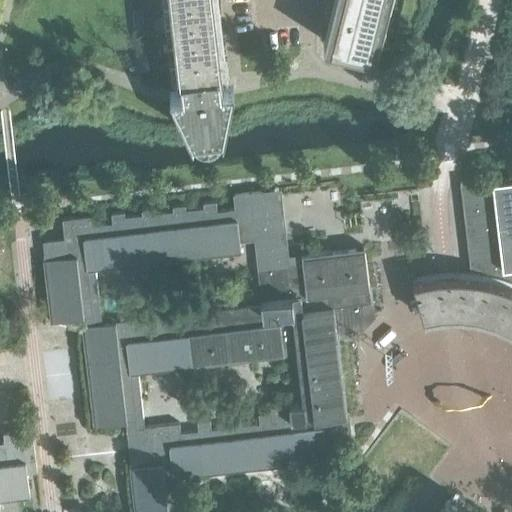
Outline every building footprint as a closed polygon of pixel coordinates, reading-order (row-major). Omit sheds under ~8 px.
[(170,0),(179,74),(181,73),(182,84),(182,86),(222,81),(222,79),(221,69),(223,68),(222,67),(221,68),(215,17),(212,0),(170,0)] [(338,0),(329,39),(329,40),(369,50),(381,0),(338,0)] [(142,7),(132,8),(133,18),(143,17),(142,7)] [(144,29),(143,17),(133,18),(134,30),(144,29)] [(146,46),(136,47),(138,58),(147,57),(146,46)] [(148,67),(147,57),(138,58),(139,68),(148,67)] [(182,84),(170,85),(171,86),(174,93),(178,101),(192,130),(192,132),(193,131),(194,132),(195,133),(195,134),(196,135),(197,136),(198,137),(199,137),(200,138),(201,138),(202,139),(204,139),(205,139),(206,140),(207,140),(208,139),(210,139),(211,139),(212,139),(213,138),(214,138),(215,137),(216,137),(217,136),(218,135),(219,134),(220,133),(220,132),(221,131),(221,130),(222,129),(222,128),(223,128),(224,126),(231,95),(232,86),(234,78),(222,79),(222,81),(182,86),(182,84)] [(491,175),(460,179),(460,183),(464,214),(465,223),(470,268),(470,269),(471,275),(471,278),(476,313),(477,313),(494,318),(495,318),(495,317),(511,274),(511,176),(492,179),(492,175),(491,175)] [(337,336),(343,336),(343,338),(354,337),(375,315),(374,303),(383,302),(383,299),(376,241),(363,243),(363,245),(302,252),(303,262),(289,263),(281,187),(233,192),(235,207),(217,209),(216,199),(203,200),(204,211),(186,213),(185,202),(172,204),(173,214),(156,216),(155,206),(142,207),(143,218),(125,220),(124,209),(111,211),(112,221),(95,223),(93,213),(62,217),(65,239),(43,241),(47,271),(45,272),(50,319),(83,315),(88,360),(86,360),(93,423),(126,419),(131,464),(129,464),(134,511),(177,511),(177,507),(174,475),(327,458),(324,435),(348,432),(346,410),(337,336)] [(414,279),(413,280),(423,315),(424,315),(441,312),(442,312),(459,311),(476,313),(471,278),(471,275),(461,274),(455,274),(449,274),(437,275),(436,275),(425,277),(424,277),(414,279)] [(511,274),(495,317),(495,318),(510,326),(511,326),(511,274)] [(37,470),(33,439),(23,440),(22,429),(3,431),(4,441),(0,441),(0,508),(0,504),(0,498),(30,495),(27,471),(37,470)] [(477,511),(453,493),(452,494),(452,493),(451,494),(452,495),(445,505),(440,510),(439,511),(477,511)]
